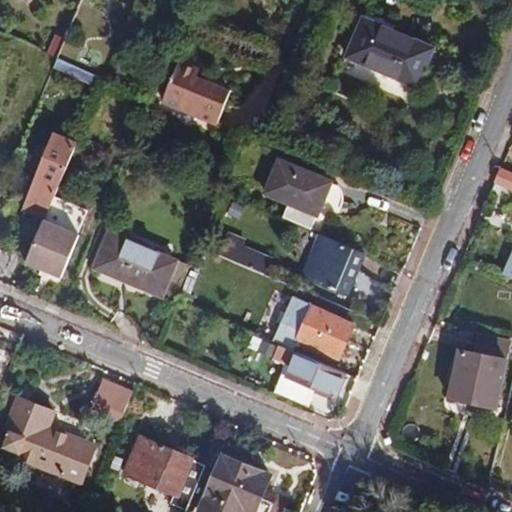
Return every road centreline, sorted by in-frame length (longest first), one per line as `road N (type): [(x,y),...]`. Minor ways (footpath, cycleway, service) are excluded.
road 1 (residential): [(511,78),(354,450)]
road 2 (residential): [(0,303),(354,450)]
road 3 (residential): [(354,450),(500,511)]
